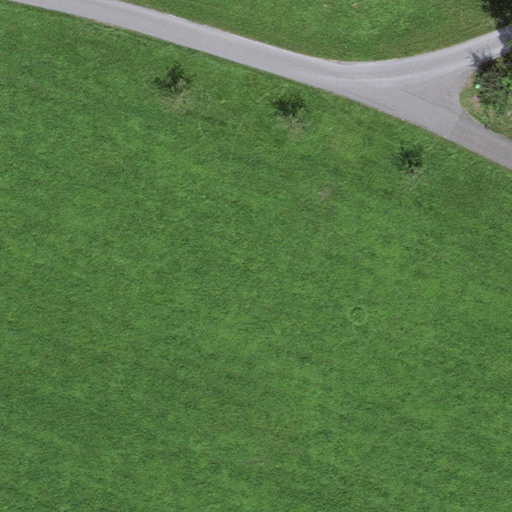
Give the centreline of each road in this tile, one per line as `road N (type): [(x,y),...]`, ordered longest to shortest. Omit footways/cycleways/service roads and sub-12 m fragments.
road 1 (residential): [(60,0),(380,87)]
road 2 (track): [(511,39),(380,87)]
